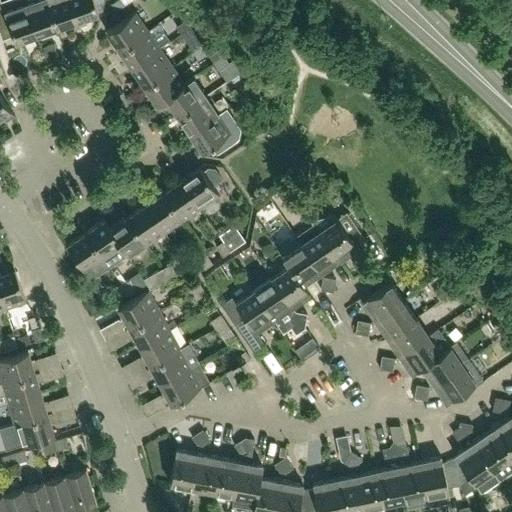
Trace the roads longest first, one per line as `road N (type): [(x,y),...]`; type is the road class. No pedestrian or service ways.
road 1 (track): [(219,160),(250,203),(246,223),(187,261),(273,383)]
road 2 (residential): [(0,209),(22,228),(120,430)]
road 3 (residential): [(46,180),(33,140),(81,93),(113,135),(84,166)]
road 4 (residential): [(219,399),(304,425),(389,411)]
road 5 (primary): [(511,112),(402,5)]
road 6 (residential): [(219,399),(273,383),(341,345)]
road 7 (residential): [(389,411),(446,412),(511,372)]
